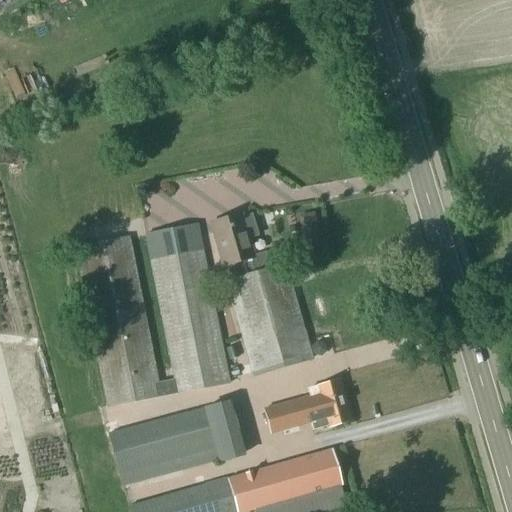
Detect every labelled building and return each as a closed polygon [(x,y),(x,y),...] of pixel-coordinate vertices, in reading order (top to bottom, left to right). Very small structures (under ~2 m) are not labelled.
[(313,215),(296,218),(300,235),(307,234),(310,248),(319,246),(313,215)] [(251,217),(243,219),(242,216),(210,226),(226,283),(269,271),(264,256),(254,259),(249,242),(257,239),(251,217)] [(130,238),(75,250),(107,409),(230,386),(199,225),(143,236),(173,381),(159,384),(130,238)] [(285,267),(269,271),(226,283),(254,377),(312,361),(285,267)] [(320,396),(264,412),(271,436),(311,424),(313,432),(329,427),(329,429),(352,423),(340,382),(318,388),(320,396)] [(230,403),(108,435),(122,486),(218,462),(219,465),(245,459),(230,403)] [(333,451),(128,508),(129,511),(335,511),(347,509),(333,451)]
